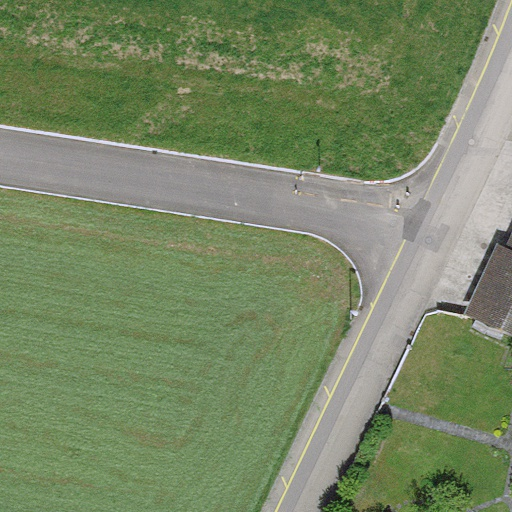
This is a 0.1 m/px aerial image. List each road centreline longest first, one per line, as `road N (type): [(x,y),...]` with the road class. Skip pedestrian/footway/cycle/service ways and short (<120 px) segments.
road 1 (residential): [(0,158),(442,228)]
road 2 (residential): [(442,228),(304,511)]
road 3 (residential): [(511,87),(442,228)]
